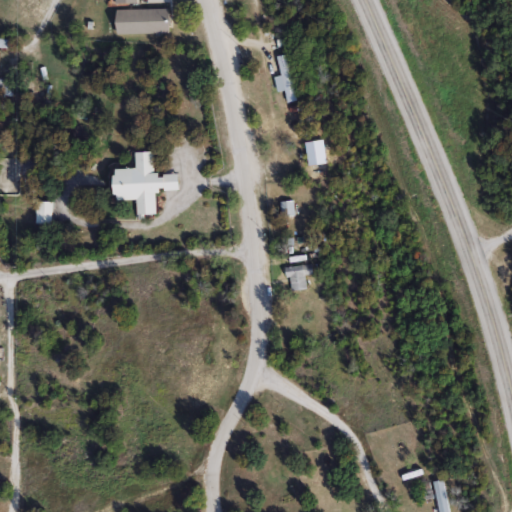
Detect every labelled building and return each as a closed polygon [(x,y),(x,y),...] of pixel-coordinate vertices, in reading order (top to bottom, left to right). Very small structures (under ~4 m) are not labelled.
[(173,8),(173,32),(121,32),(121,8),(173,8)] [(0,45),(0,37),(13,40),(11,48),(0,45)] [(301,98),(290,101),(287,89),(283,90),(275,56),(291,52),(301,98)] [(10,94),(0,94),(0,78),(12,79),(10,94)] [(118,168),(138,167),(138,150),(156,149),(156,172),(180,171),(180,189),(156,190),(157,215),(139,215),(139,198),(119,199),(118,168)] [(283,202),(295,200),(297,213),(285,215),(283,202)] [(310,289),(290,290),(288,265),(314,263),(315,273),(308,274),(310,289)] [(437,511),(435,481),(447,479),(449,511),(437,511)]
